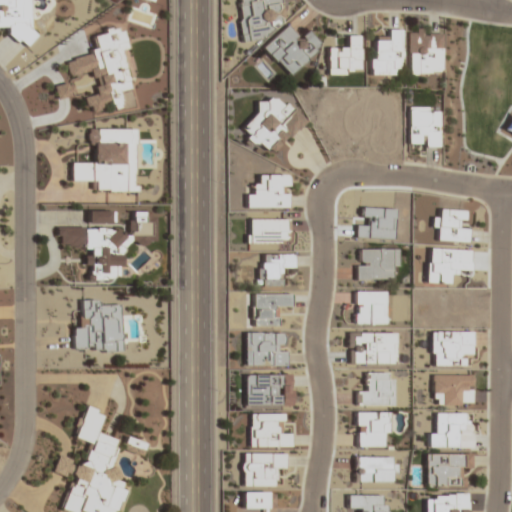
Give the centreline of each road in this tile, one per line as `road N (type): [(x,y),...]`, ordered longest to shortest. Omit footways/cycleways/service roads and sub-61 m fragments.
road 1 (residential): [(511,189),(404,175),(346,175),(328,187),(315,333),(323,430),(312,511)]
road 2 (residential): [(192,0),(194,511)]
road 3 (residential): [(0,81),(17,113),(24,158),(25,420),(19,456),(0,489)]
road 4 (residential): [(502,189),(496,511)]
